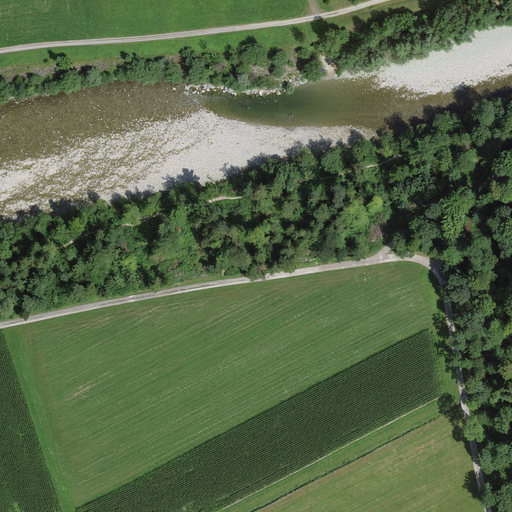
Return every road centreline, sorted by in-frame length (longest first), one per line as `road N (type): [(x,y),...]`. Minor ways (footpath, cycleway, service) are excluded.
road 1 (track): [(440,274),(414,258),(388,258),(0,323)]
road 2 (track): [(0,51),(313,17),(377,0)]
road 3 (track): [(489,511),(440,274)]
